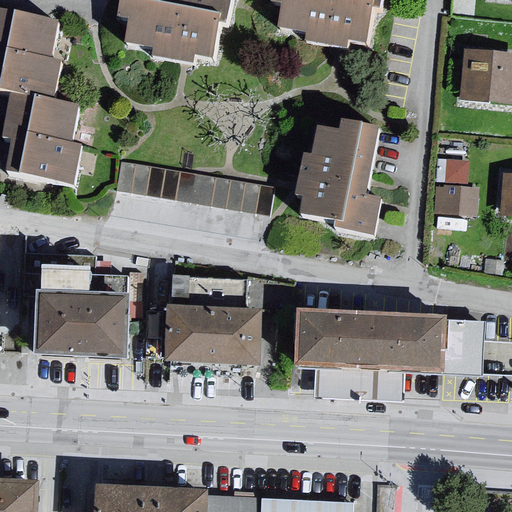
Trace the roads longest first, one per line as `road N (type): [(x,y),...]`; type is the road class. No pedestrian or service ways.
road 1 (residential): [(0,219),(511,305)]
road 2 (unclassified): [(0,419),(415,439)]
